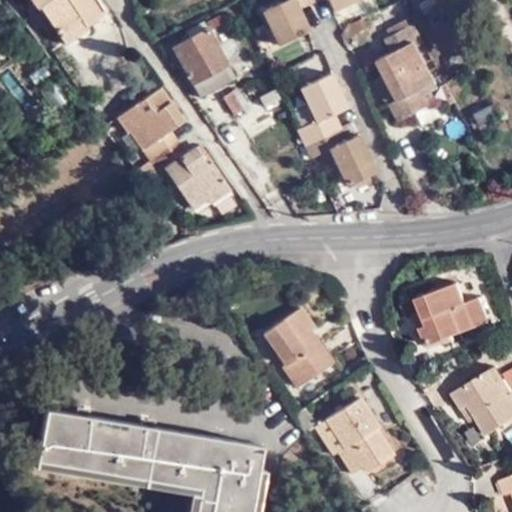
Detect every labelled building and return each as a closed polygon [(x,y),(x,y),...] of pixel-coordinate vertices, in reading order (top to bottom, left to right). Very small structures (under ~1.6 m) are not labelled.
[(42,4),(62,34),(82,20),(86,26),(103,14),(93,0),(32,0),(37,7),(42,4)] [(305,0),(276,0),(259,9),(273,41),(300,29),(297,22),(303,20),(296,4),(305,0)] [(433,1),(421,10),(429,21),(441,12),(433,1)] [(511,19),(508,12),(498,18),(510,38),(511,37),(511,19)] [(82,20),(62,34),(67,44),(89,30),(86,26),(82,20)] [(306,26),(303,20),(297,22),(300,29),(306,26)] [(371,56),(380,74),(392,98),(386,101),(395,118),(432,99),(427,87),(424,81),(430,78),(415,48),(421,40),(412,21),(382,35),(389,47),(371,56)] [(172,42),(193,82),(228,63),(207,24),(172,42)] [(235,77),(228,63),(193,82),(199,95),(235,77)] [(304,144),(339,127),(333,116),(331,113),(341,109),(337,102),(340,101),(327,73),(297,88),(313,120),(296,128),(304,144)] [(374,77),(386,101),(392,98),(380,74),(374,77)] [(433,84),(430,78),(424,81),(427,87),(433,84)] [(152,160),(177,142),(171,132),(184,123),(160,88),(118,117),(128,132),(131,130),(152,160)] [(222,96),(232,115),(241,110),(232,92),(222,96)] [(480,128),(497,121),(490,107),(474,114),(480,128)] [(287,127),(257,139),(264,157),(294,145),(287,127)] [(339,127),(304,144),(309,156),(325,149),(343,186),(372,171),(354,134),(343,138),(339,127)] [(187,156),(177,142),(152,160),(157,168),(164,164),(195,208),(207,201),(209,203),(230,188),(211,161),(205,165),(195,150),(187,156)] [(418,323),(425,341),(487,317),(478,294),(464,299),(455,274),(414,290),(424,321),(418,323)] [(283,365),(297,386),(326,368),(305,334),(314,329),(301,310),(266,332),(286,362),(283,365)] [(469,400),(485,431),(511,417),(511,388),(499,363),(455,386),(463,403),(469,400)] [(346,450),(340,454),(353,474),(365,467),(370,473),(394,458),(377,430),(379,429),(360,399),(327,420),(346,450)] [(192,485),(191,492),(187,511),(244,511),(257,441),(44,404),(34,457),(192,485)] [(296,415),(306,432),(316,426),(305,410),(296,415)] [(327,420),(316,426),(336,457),(340,454),(346,450),(327,420)] [(33,463),(191,492),(192,485),(34,457),(33,463)] [(511,477),(502,481),(506,495),(511,493),(511,477)]
